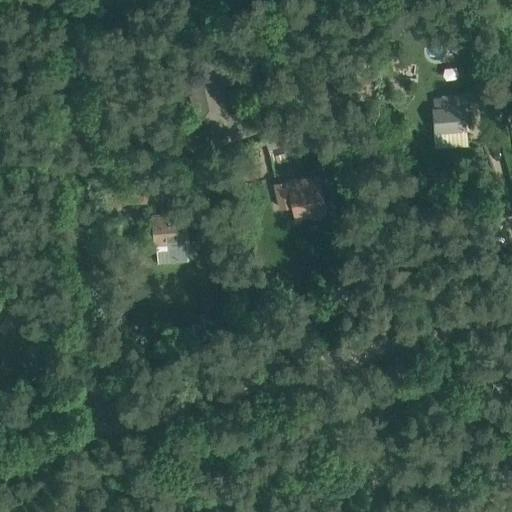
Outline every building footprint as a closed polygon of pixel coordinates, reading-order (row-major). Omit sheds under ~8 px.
[(221,85),(239,81),(235,62),(184,74),(196,127),(228,119),(221,85)] [(442,107),(442,97),(434,98),(436,132),(464,130),(462,106),(442,107)] [(228,117),(228,119),(225,120),(231,137),(259,128),(252,109),(228,117)] [(300,130),(266,141),(269,152),(304,141),(300,130)] [(243,163),(238,165),(242,176),(259,171),(252,148),(239,152),(243,163)] [(326,211),(320,185),(306,188),(305,183),(295,186),(293,180),(275,184),(280,208),(293,205),(296,218),(310,215),(311,217),(314,219),(322,217),(325,213),(324,211),(326,211)] [(188,260),(186,240),(187,240),(184,213),(154,216),(156,243),(157,243),(158,262),(188,260)]
